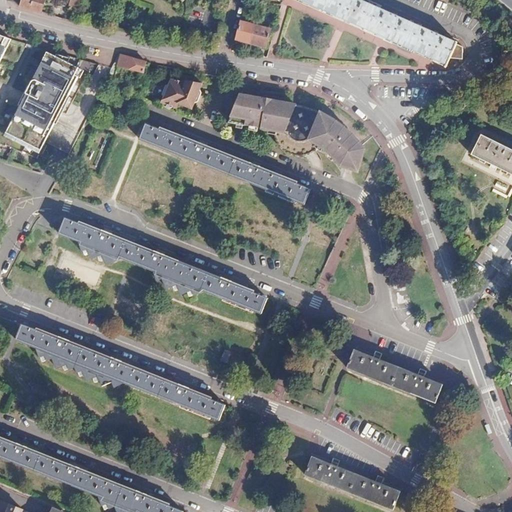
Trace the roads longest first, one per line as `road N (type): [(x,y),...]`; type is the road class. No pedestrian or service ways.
road 1 (tertiary): [(478,364),(414,179),(385,125),(361,101),(318,77),(0,16)]
road 2 (residential): [(0,295),(319,429),(471,511)]
road 3 (residential): [(392,333),(67,205),(29,212),(0,270)]
road 4 (residential): [(392,333),(360,197),(178,124)]
road 5 (residential): [(1,420),(223,511)]
